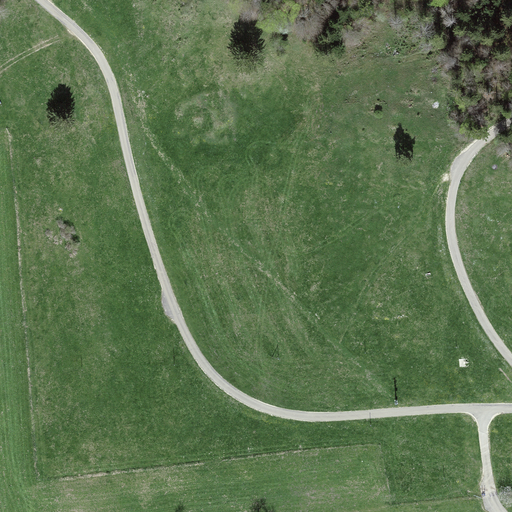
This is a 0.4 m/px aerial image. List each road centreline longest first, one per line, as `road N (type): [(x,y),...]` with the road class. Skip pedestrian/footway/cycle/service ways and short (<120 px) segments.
road 1 (track): [(36,0),(81,34),(115,91),(140,218),(165,287),(204,368),(237,397),(277,413),(321,415),(511,409)]
road 2 (track): [(511,120),(476,143),(453,183),(447,220),(474,304),(511,360)]
